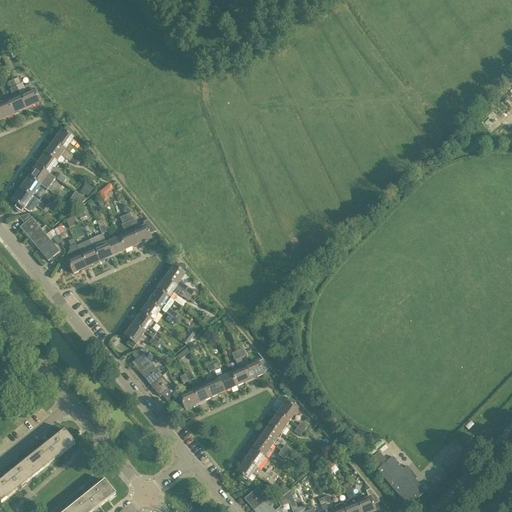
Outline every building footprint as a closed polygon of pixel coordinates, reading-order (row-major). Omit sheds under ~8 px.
[(21,84),(18,78),(13,80),(16,87),(21,84)] [(16,87),(13,80),(8,83),(10,89),(16,87)] [(21,84),(16,87),(26,110),(39,104),(33,90),(26,94),(22,84),(21,84)] [(9,90),(13,99),(7,102),(13,115),(26,110),(16,87),(10,89),(9,90)] [(0,104),(0,121),(13,115),(7,102),(0,105),(0,104)] [(53,142),(69,153),(72,149),(69,146),(75,137),(66,126),(61,131),(61,130),(53,142)] [(69,153),(53,142),(45,154),(57,162),(61,156),(69,162),(70,161),(76,166),(79,161),(74,157),(69,153)] [(76,152),(74,157),(79,161),(82,156),(76,152)] [(57,162),(45,154),(36,166),(48,174),(57,162)] [(53,177),(48,174),(36,166),(28,177),(40,186),(47,190),(55,179),(53,177)] [(66,179),(57,173),(53,177),(55,179),(63,184),(66,179)] [(28,177),(20,189),(32,197),(40,186),(28,177)] [(83,193),(88,196),(93,189),(88,185),(83,193)] [(20,189),(12,201),(17,204),(14,207),(21,212),(24,209),(32,197),(20,189)] [(75,193),(68,204),(75,209),(86,200),(75,193)] [(43,198),(40,203),(47,207),(51,211),(55,206),(50,203),(43,198)] [(43,212),(47,207),(40,203),(37,208),(43,212)] [(29,239),(41,230),(31,218),(28,215),(19,218),(24,224),(20,228),(29,239)] [(74,217),(66,221),(69,229),(77,225),(74,217)] [(134,220),(128,223),(138,246),(151,240),(149,235),(157,232),(148,221),(143,223),(145,227),(138,229),(134,220)] [(138,246),(128,223),(121,226),(125,235),(119,238),(125,251),(138,246)] [(53,230),(57,237),(64,233),(61,226),(53,230)] [(99,228),(102,235),(107,232),(104,226),(99,228)] [(41,230),(29,239),(38,251),(50,241),(41,230)] [(125,251),(119,238),(106,244),(112,257),(125,251)] [(76,246),(73,239),(68,241),(71,248),(69,249),(70,251),(66,259),(73,275),(86,269),(80,255),(76,246)] [(50,241),(38,251),(48,262),(59,252),(50,241)] [(112,257),(106,244),(93,250),(99,263),(112,257)] [(93,250),(80,255),(86,269),(99,263),(93,250)] [(173,266),(165,278),(177,287),(177,286),(185,275),(185,274),(186,273),(186,271),(185,269),(184,267),(183,266),(181,266),(180,265),(178,266),(176,266),(175,268),(173,266)] [(177,287),(165,278),(157,290),(169,298),(173,292),(181,298),(182,297),(188,301),(191,297),(185,292),(177,286),(177,287)] [(185,292),(191,297),(194,292),(188,288),(185,292)] [(157,290),(148,301),(160,310),(165,313),(165,314),(168,316),(174,320),(174,321),(178,323),(182,319),(168,309),(174,302),(169,298),(157,290)] [(148,301),(140,313),(152,321),(160,310),(148,301)] [(140,313),(132,325),(144,333),(152,338),(159,343),(162,339),(156,334),(156,333),(148,328),(152,321),(140,313)] [(174,320),(168,316),(165,320),(171,325),(174,321),(174,320)] [(144,333),(132,325),(124,336),(129,340),(126,345),(132,349),(144,333)] [(152,338),(149,343),(155,348),(159,343),(152,338)] [(242,349),(237,352),(240,359),(245,356),(242,349)] [(141,375),(153,365),(140,350),(132,355),(136,360),(132,364),(141,375)] [(239,370),(231,374),(237,387),(250,381),(244,368),(240,359),(237,352),(232,354),(239,370)] [(211,363),(214,370),(219,368),(216,361),(211,363)] [(257,362),(244,368),(250,381),(263,375),(257,362)] [(214,370),(211,363),(206,366),(209,373),(214,370)] [(162,376),(153,365),(141,375),(150,386),(162,376)] [(185,375),(188,382),(193,380),(188,368),(183,370),(185,375)] [(237,387),(231,374),(218,379),(224,393),(237,387)] [(188,382),(185,375),(179,377),(183,384),(188,382)] [(171,388),(162,376),(150,386),(160,398),(162,396),(171,388)] [(218,379),(205,385),(211,399),(224,393),(218,379)] [(175,385),(171,388),(162,396),(168,404),(172,396),(176,390),(176,389),(175,385)] [(211,399),(205,385),(192,391),(198,405),(211,399)] [(198,405),(192,391),(179,397),(179,398),(173,401),(173,403),(174,406),(175,406),(173,409),(177,411),(177,410),(177,411),(178,411),(179,412),(183,410),(183,409),(184,408),(185,410),(198,405)] [(289,422),(297,410),(293,407),(295,403),(289,398),(286,402),(285,402),(277,414),(289,422)] [(277,414),(269,425),(281,434),(289,422),(277,414)] [(300,423),(297,428),(303,432),(306,428),(300,423)] [(281,434),(269,425),(261,437),(273,445),(281,434)] [(303,432),(297,428),(294,433),(300,437),(303,432)] [(27,460),(38,474),(75,444),(64,430),(27,460)] [(273,445),(261,437),(253,448),(265,457),(273,445)] [(334,447),(329,443),(326,448),(331,452),(334,447)] [(284,446),(281,451),(287,455),(290,451),(284,446)] [(253,448),(245,460),(257,468),(265,457),(253,448)] [(287,455),(281,451),(278,455),(284,460),(287,455)] [(417,479),(407,467),(406,467),(407,467),(403,470),(393,458),(392,457),(387,462),(379,452),(369,460),(377,470),(407,507),(425,492),(415,480),(417,479)] [(329,470),(335,465),(331,459),(324,464),(329,470)] [(38,474),(27,460),(0,481),(0,503),(0,504),(38,474)] [(257,468),(245,460),(236,472),(241,476),(239,480),(245,484),(252,474),(261,480),(262,479),(272,486),(275,482),(271,479),(265,474),(257,468)] [(265,474),(271,479),(274,474),(268,470),(265,474)] [(104,481),(67,511),(68,511),(93,511),(115,494),(104,481)] [(349,501),(341,504),(344,511),(359,511),(356,503),(348,483),(343,486),(344,489),(347,496),(349,501)] [(253,511),(265,501),(261,496),(263,494),(258,488),(257,489),(244,499),(253,511)] [(368,498),(356,503),(359,511),(373,511),(375,511),(373,506),(380,503),(378,499),(370,490),(366,492),(368,498)] [(280,495),(282,503),(293,501),(291,493),(280,495)] [(326,505),(323,498),(322,498),(320,494),(316,496),(321,507),(326,505)] [(271,496),(265,501),(253,511),(254,511),(273,511),(270,507),(275,499),(271,496)] [(328,496),(323,498),(326,505),(331,503),(328,496)]
